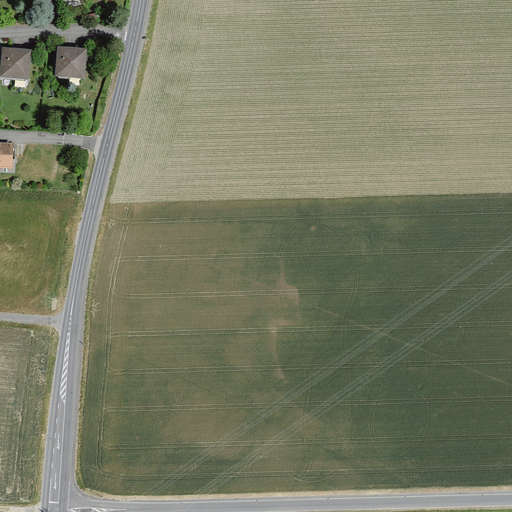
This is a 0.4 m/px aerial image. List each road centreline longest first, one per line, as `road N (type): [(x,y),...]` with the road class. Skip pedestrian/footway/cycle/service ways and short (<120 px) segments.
road 1 (tertiary): [(134,34),(74,294),(47,511)]
road 2 (track): [(511,501),(190,511)]
road 3 (residential): [(0,35),(92,28),(134,34)]
